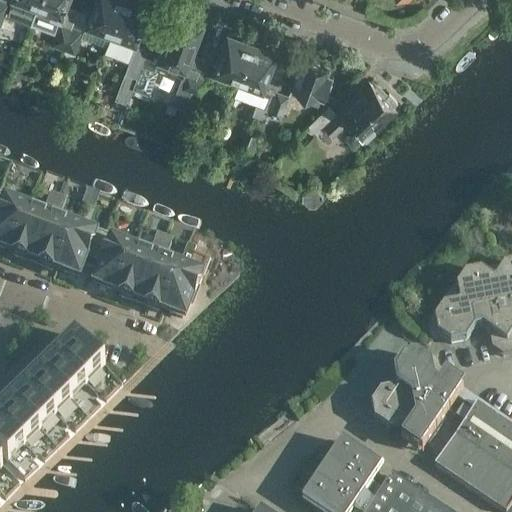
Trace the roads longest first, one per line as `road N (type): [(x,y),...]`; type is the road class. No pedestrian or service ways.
road 1 (residential): [(427,41),(394,48),(266,0)]
road 2 (residential): [(23,294),(146,338)]
